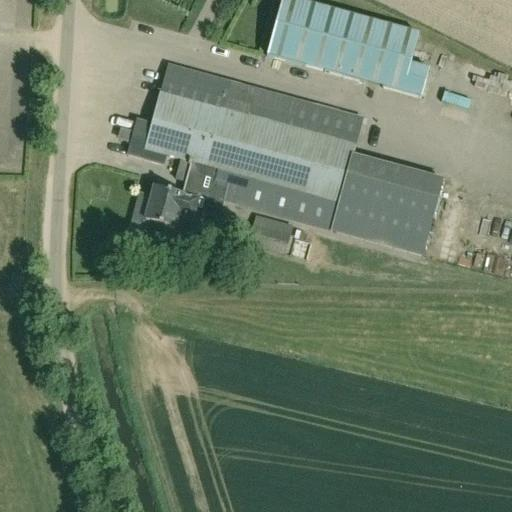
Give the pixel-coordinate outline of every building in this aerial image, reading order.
[(281,1),(266,58),(420,101),(428,73),(409,68),(417,38),(281,1)] [(185,184),(184,185),(199,189),(197,197),(198,197),(422,258),(442,184),(350,159),(361,121),(168,68),(151,127),(136,123),(133,135),(129,134),(126,144),(130,146),(127,158),(162,167),(165,158),(180,162),(175,181),(185,184)] [(191,220),(198,197),(197,197),(199,189),(184,185),(181,197),(153,189),(150,203),(140,200),(130,231),(156,238),(159,227),(173,231),(177,216),(191,220)] [(292,230),(254,220),(248,246),(285,256),(292,230)] [(299,232),(297,251),(315,253),(318,234),(299,232)]
